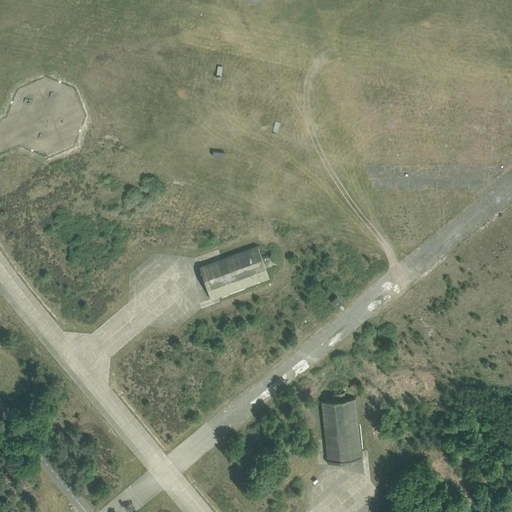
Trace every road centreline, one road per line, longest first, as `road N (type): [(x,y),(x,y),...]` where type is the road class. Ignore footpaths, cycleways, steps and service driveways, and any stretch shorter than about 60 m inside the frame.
road 1 (unknown): [(165,472),(414,264)]
road 2 (unknown): [(0,268),(165,472)]
road 3 (unclassified): [(0,408),(86,511)]
